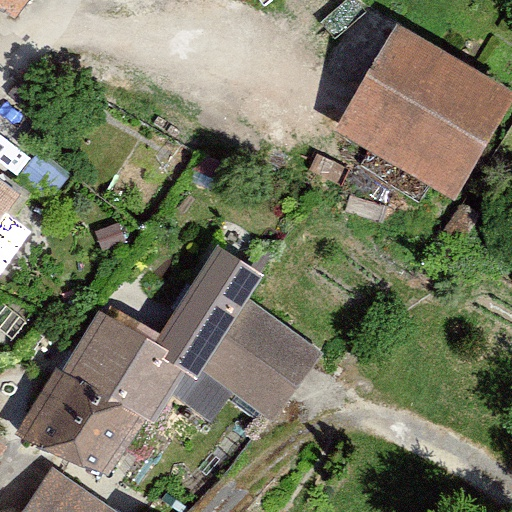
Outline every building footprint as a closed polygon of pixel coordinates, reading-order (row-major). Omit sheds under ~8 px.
[(0,0),(0,5),(20,18),(35,0),(0,0)] [(0,42),(20,18),(0,5),(0,42)] [(475,201),(511,132),(511,86),(407,30),(351,135),(475,201)] [(0,242),(31,202),(0,178),(0,242)] [(281,274),(230,247),(172,340),(111,308),(32,431),(124,478),(196,373),(280,421),(329,358),(260,310),(281,274)] [(0,443),(0,483),(20,459),(0,443)] [(154,511),(153,511),(151,511),(140,511),(59,470),(22,511),(154,511)]
